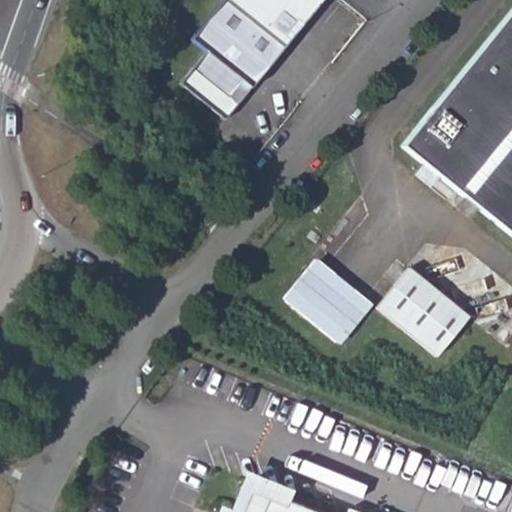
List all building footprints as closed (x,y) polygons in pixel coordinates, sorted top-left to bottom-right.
[(317,0),(217,0),(220,2),(188,41),(204,54),(179,86),(222,120),(235,103),(227,97),(240,81),(248,87),(317,0)] [(511,3),(399,145),(511,234),(511,3)] [(248,87),(240,81),(227,97),(235,103),(248,87)] [(186,140),(198,149),(204,142),(193,132),(186,140)] [(291,301),(338,340),(368,305),(320,266),(291,301)] [(374,308),(433,356),(465,318),(405,268),(374,308)] [(315,511),(248,484),(236,511),(315,511)]
